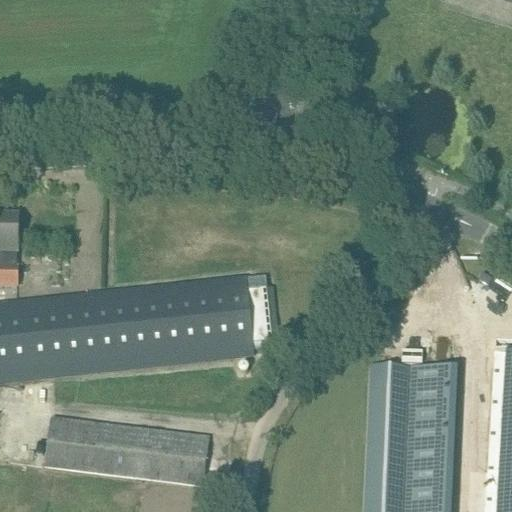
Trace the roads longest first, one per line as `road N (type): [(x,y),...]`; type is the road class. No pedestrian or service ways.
road 1 (unclassified): [(244,511),(265,423),(438,211)]
road 2 (tertiary): [(254,151),(0,165)]
road 3 (tertiary): [(438,211),(254,151)]
road 4 (tertiary): [(254,151),(298,0)]
